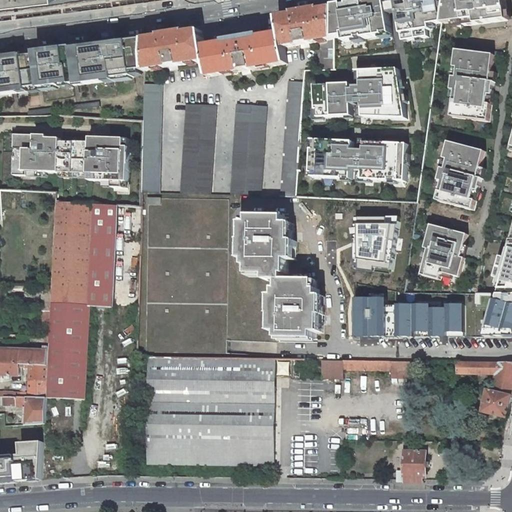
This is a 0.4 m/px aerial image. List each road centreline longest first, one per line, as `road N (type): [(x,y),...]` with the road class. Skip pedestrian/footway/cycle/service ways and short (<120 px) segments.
road 1 (secondary): [(0,502),(90,494),(511,499)]
road 2 (secondary): [(0,40),(281,0)]
